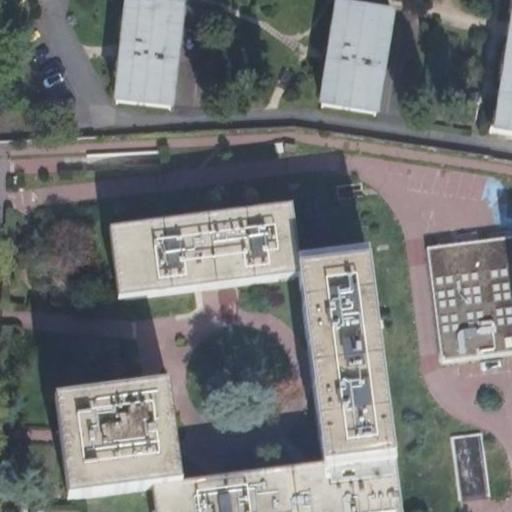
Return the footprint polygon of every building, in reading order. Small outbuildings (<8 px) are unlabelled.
[(511,0),(501,0),(473,130),(511,135),(511,0)] [(127,1),(116,102),(169,110),(181,7),(127,1)] [(338,4),(322,104),(376,114),(392,14),(338,4)] [(169,388),(152,390),(56,403),(68,502),(153,491),(155,511),(400,511),(367,255),(298,263),(291,211),(110,234),(119,303),(300,280),(324,468),(182,487),(173,421),(169,388)] [(511,239),(423,251),(437,367),(511,357),(511,239)]
